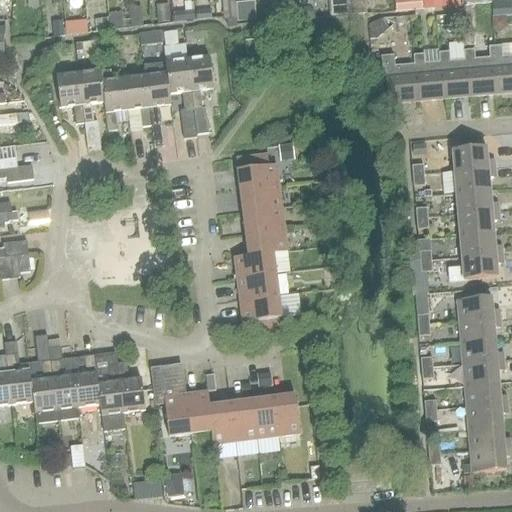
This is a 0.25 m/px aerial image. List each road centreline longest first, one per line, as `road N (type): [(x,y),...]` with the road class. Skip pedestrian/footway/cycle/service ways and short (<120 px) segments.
road 1 (unclassified): [(212,353),(202,165),(127,177),(99,166),(64,169),(54,256),(59,288)]
road 2 (unclassified): [(212,353),(85,324),(59,288)]
road 3 (residential): [(511,500),(376,511)]
